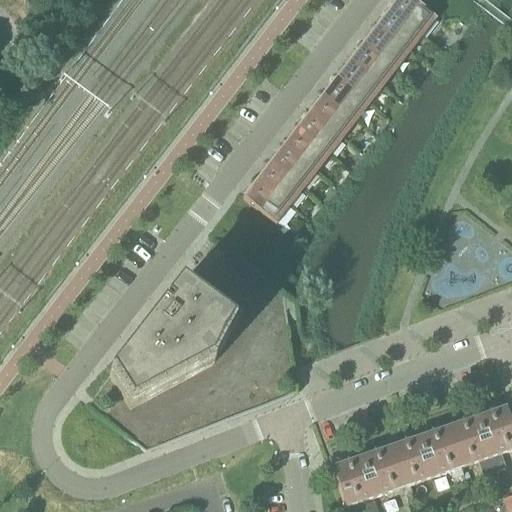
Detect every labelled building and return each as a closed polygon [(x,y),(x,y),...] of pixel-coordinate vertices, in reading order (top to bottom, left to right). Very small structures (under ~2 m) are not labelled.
[(408,0),(399,0),(389,13),(417,35),(417,36),(420,39),(434,21),(436,22),(436,21),(408,0)] [(389,13),(376,30),(404,52),(417,36),(417,35),(389,13)] [(376,30),(362,47),(391,69),(404,52),(376,30)] [(362,47),(349,64),(377,86),(391,69),(362,47)] [(364,103),(377,86),(349,64),(336,81),(364,103)] [(336,81),(322,98),(351,120),(364,103),(336,81)] [(322,98),(309,115),(338,137),(351,120),(322,98)] [(309,115),(296,132),(324,155),(338,137),(309,115)] [(296,132),(283,150),(311,172),(324,155),(296,132)] [(283,150),(269,167),(298,189),(311,172),(283,150)] [(269,167),(256,184),(284,206),(285,205),(298,189),(269,167)] [(285,205),(284,206),(256,184),(243,201),(276,228),(277,226),(275,225),(289,208),(285,205)] [(169,312),(163,308),(109,377),(111,378),(112,377),(131,406),(210,364),(231,326),(233,327),(234,326),(186,289),(169,312)] [(461,471),(511,452),(511,430),(506,412),(448,432),(461,471)] [(403,491),(461,471),(448,432),(390,452),(403,491)] [(403,491),(390,452),(332,472),(345,511),(403,491)] [(467,474),(463,476),(467,486),(472,484),(467,474)] [(411,495),(405,497),(409,508),(414,506),(411,495)] [(511,511),(511,499),(503,503),(506,511),(511,511)]
